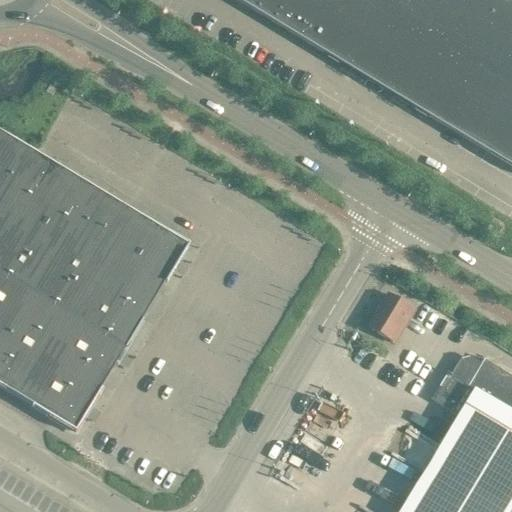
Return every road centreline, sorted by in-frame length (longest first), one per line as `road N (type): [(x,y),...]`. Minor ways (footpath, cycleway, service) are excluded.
road 1 (tertiary): [(393,208),(52,0)]
road 2 (unclassified): [(208,511),(393,208)]
road 3 (unclassified): [(119,511),(0,437)]
road 4 (tertiary): [(511,280),(393,208)]
